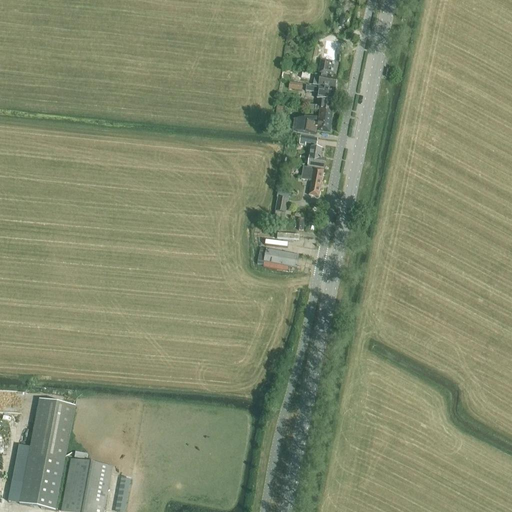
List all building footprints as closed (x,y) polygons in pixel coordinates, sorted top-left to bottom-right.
[(330,54),(330,58),(337,59),(338,50),(331,49),(330,54)] [(318,74),(323,75),(337,78),(340,64),(320,61),(318,74)] [(337,79),(321,76),(319,87),(335,89),(337,79)] [(317,100),(319,100),(322,101),(334,102),(335,91),(306,87),(305,92),(318,94),(317,100)] [(322,101),(319,100),(318,107),(306,105),(306,110),(320,112),(320,111),(333,113),(334,102),(322,101)] [(330,135),(333,113),(320,111),(319,118),(298,121),(298,122),(296,132),(316,135),(316,133),(317,133),(330,135)] [(316,140),(300,137),(299,145),(305,146),(305,144),(315,146),(316,140)] [(324,169),(326,160),(321,159),(322,150),(311,148),(308,167),(324,169)] [(319,197),(324,171),(303,167),(301,180),(311,182),(309,195),(319,197)] [(275,211),(285,213),(289,194),(279,192),(275,211)] [(305,230),(305,219),(297,219),(296,230),(305,230)] [(298,256),(266,250),(264,262),(296,268),(298,256)] [(50,511),(54,511),(75,409),(39,402),(19,506),(50,511)] [(76,453),(75,459),(87,461),(88,455),(76,453)] [(62,511),(103,511),(113,467),(71,459),(62,511)]
